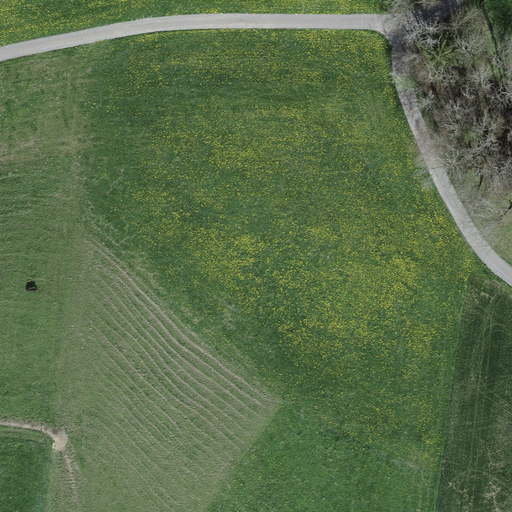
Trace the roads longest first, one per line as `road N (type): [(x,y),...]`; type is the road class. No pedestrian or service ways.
road 1 (unclassified): [(393,22),(165,22),(0,53)]
road 2 (unclassified): [(393,22),(433,164),(479,253),(511,277)]
